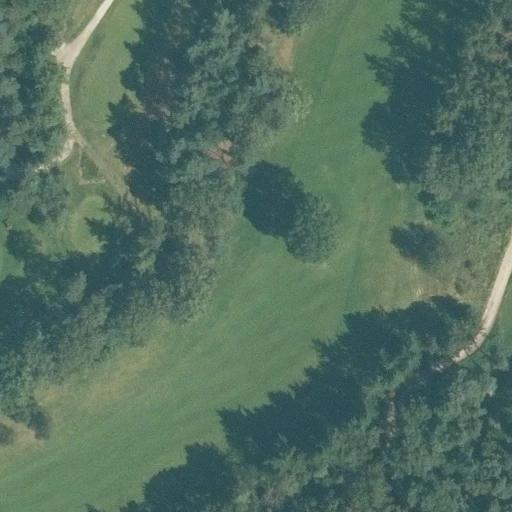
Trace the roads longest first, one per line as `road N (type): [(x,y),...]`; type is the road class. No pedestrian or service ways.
road 1 (track): [(511,251),(476,340),(403,389),(392,441),(412,511)]
road 2 (track): [(0,336),(71,298),(121,254),(129,225),(124,200),(69,126)]
